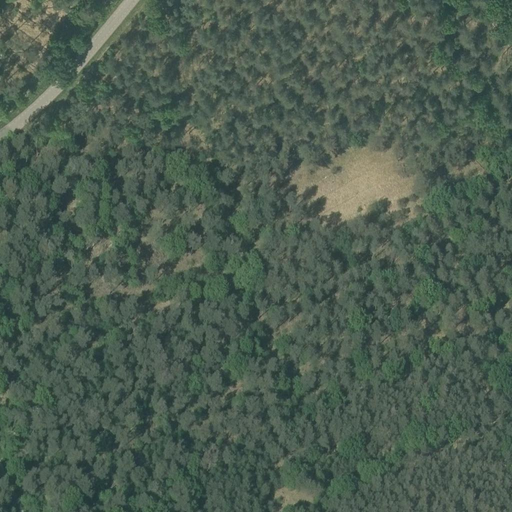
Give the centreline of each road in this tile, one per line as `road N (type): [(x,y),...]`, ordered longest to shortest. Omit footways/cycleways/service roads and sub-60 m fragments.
road 1 (track): [(511,413),(334,511)]
road 2 (tertiary): [(0,138),(29,117),(135,0)]
road 3 (track): [(511,125),(448,0)]
